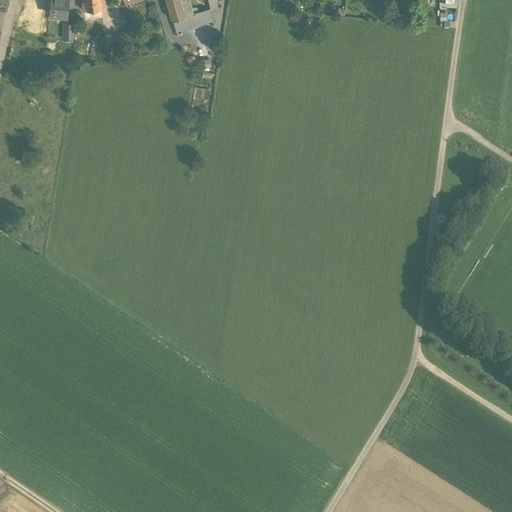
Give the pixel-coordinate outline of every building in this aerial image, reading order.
[(67,0),(50,0),(49,10),(49,15),(56,16),(66,17),(67,0)] [(100,0),(84,0),(85,1),(82,2),(83,11),(84,11),(91,10),(101,8),(100,0)] [(166,0),(171,14),(166,15),(168,21),(172,20),(172,19),(185,16),(180,0),(166,0)] [(189,0),(180,0),(185,16),(193,14),(189,0)] [(215,0),(208,0),(211,9),(218,7),(215,0)] [(185,16),(172,19),(172,20),(177,37),(214,26),(209,9),(193,14),(185,16)] [(91,10),(84,11),(85,22),(93,21),(91,10)] [(73,25),(64,25),(64,40),(73,40),(73,25)] [(119,35),(112,36),(113,48),(120,47),(119,35)] [(112,36),(104,37),(106,49),(113,48),(112,36)]
